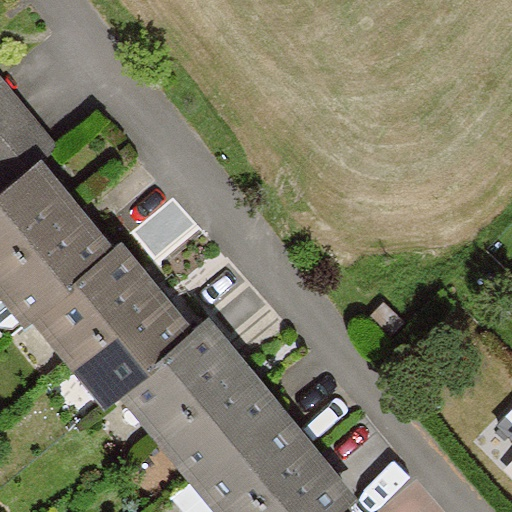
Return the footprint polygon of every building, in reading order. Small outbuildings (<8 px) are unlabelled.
[(0,187),(3,191),(36,165),(58,145),(1,78),(0,78),(0,187)] [(0,270),(73,210),(36,165),(3,191),(0,194),(0,270)] [(109,253),(73,210),(0,270),(0,278),(29,314),(33,317),(40,311),(109,253)] [(109,253),(40,311),(76,355),(153,292),(117,246),(109,253)] [(0,278),(0,324),(14,327),(29,314),(0,278)] [(189,335),(153,292),(76,355),(113,400),(128,388),(189,335)] [(204,323),(189,335),(128,388),(163,431),(240,367),(204,323)] [(278,411),(240,367),(163,431),(199,475),(278,411)] [(244,511),(313,456),(278,411),(199,475),(201,477),(229,511),(244,511)] [(313,456),(244,511),(336,511),(343,507),(350,501),(313,456)] [(229,511),(201,477),(175,499),(185,511),(229,511)]
